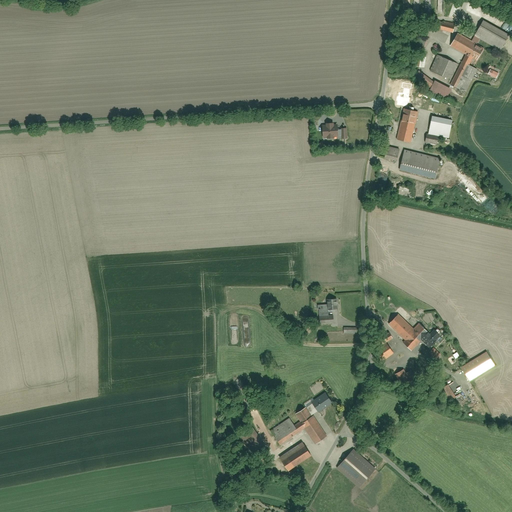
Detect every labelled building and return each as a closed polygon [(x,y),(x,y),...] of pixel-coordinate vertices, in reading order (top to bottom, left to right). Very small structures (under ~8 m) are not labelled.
[(440,21),(438,30),(453,34),(455,25),(440,21)] [(484,21),(475,38),(501,51),(510,34),(484,21)] [(466,55),(451,85),(468,93),(479,71),(470,67),(474,59),(478,61),(485,46),(458,33),(451,48),(466,55)] [(414,54),(413,67),(426,68),(427,55),(414,54)] [(438,56),(431,73),(452,82),(460,64),(438,56)] [(421,71),(416,77),(430,88),(435,81),(421,71)] [(495,71),(492,77),(497,80),(500,74),(495,71)] [(402,110),(397,140),(413,142),(417,112),(402,110)] [(338,123),(328,123),(328,127),(323,127),(324,140),(347,139),(346,126),(338,126),(338,123)] [(429,134),(428,144),(439,145),(440,135),(429,134)] [(387,147),(384,159),(396,162),(399,149),(387,147)] [(405,151),(401,171),(437,180),(442,160),(405,151)] [(329,300),(329,310),(337,310),(337,300),(329,300)] [(413,352),(422,341),(433,350),(440,341),(438,339),(441,336),(435,331),(433,335),(429,332),(430,331),(420,323),(417,327),(400,313),(389,326),(406,340),(403,344),(413,352)] [(322,317),(322,326),(338,325),(338,316),(322,317)] [(374,352),(381,362),(394,353),(387,343),(374,352)] [(462,368),(470,381),(496,366),(488,352),(462,368)] [(405,370),(396,375),(405,389),(413,384),(414,386),(420,383),(413,371),(408,374),(405,370)] [(313,403),(320,413),(334,403),(328,394),(313,403)] [(302,421),(295,426),(290,420),(272,432),(281,446),(300,433),(299,432),(305,427),(316,442),(328,435),(311,411),(300,419),(302,421)] [(256,427),(241,437),(254,456),(269,446),(256,427)] [(282,459),(292,472),(314,455),(305,442),(282,459)] [(353,451),(338,469),(360,488),(375,470),(353,451)]
